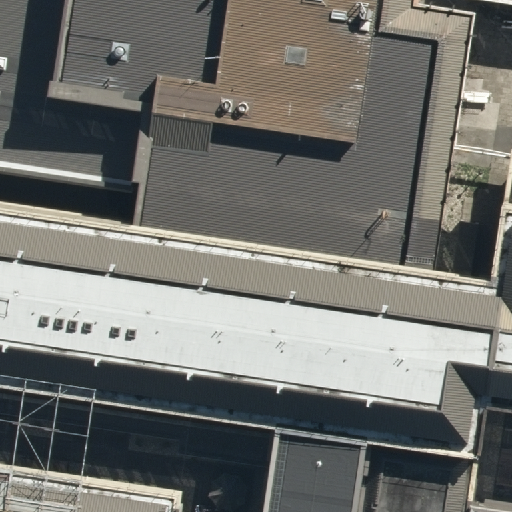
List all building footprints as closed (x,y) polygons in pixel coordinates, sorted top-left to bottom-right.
[(0,0),(0,106),(27,111),(45,0),(0,0)] [(45,0),(27,111),(445,184),(444,129),(462,0),(45,0)] [(511,0),(463,0),(444,129),(511,139),(511,0)] [(396,511),(445,184),(27,111),(0,106),(0,511),(396,511)] [(442,204),(397,511),(511,511),(511,139),(444,129),(445,184),(442,204)]
